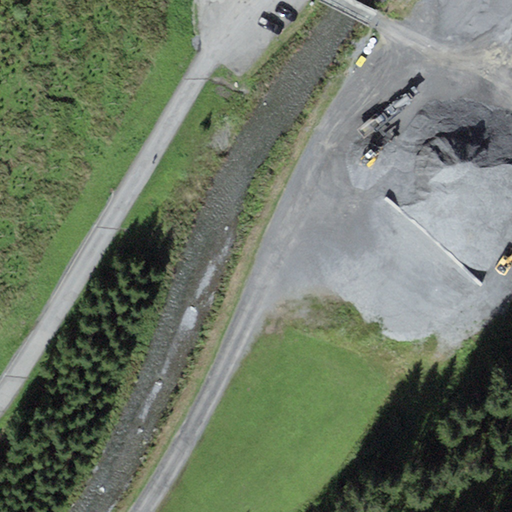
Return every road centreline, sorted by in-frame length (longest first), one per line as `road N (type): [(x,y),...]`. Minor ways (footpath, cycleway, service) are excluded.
road 1 (track): [(132,511),(282,248),(320,137),(381,24)]
road 2 (unclassified): [(250,0),(170,109),(0,400)]
road 3 (track): [(511,91),(381,24)]
